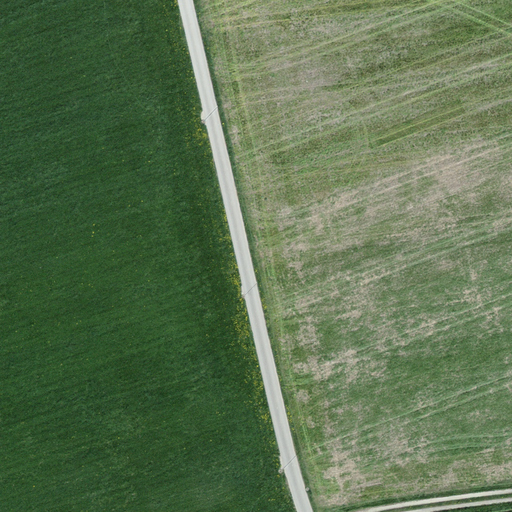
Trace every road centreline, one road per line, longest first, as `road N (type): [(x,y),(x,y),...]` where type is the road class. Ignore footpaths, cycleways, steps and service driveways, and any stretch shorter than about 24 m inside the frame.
road 1 (track): [(183,0),(304,511)]
road 2 (track): [(511,495),(382,511)]
